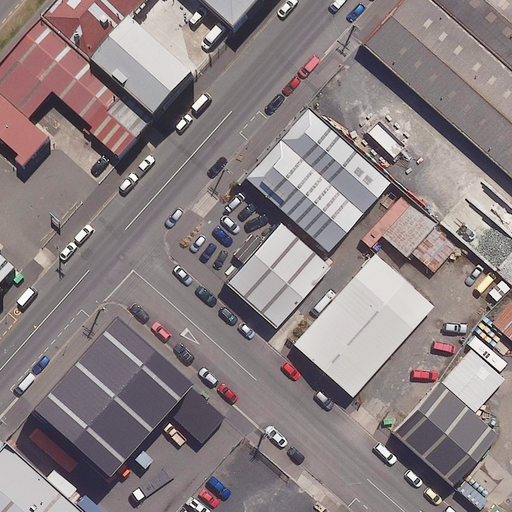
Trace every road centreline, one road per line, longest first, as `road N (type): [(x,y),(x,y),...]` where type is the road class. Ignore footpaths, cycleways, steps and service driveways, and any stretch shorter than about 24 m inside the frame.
road 1 (unclassified): [(112,242),(417,511)]
road 2 (tertiary): [(331,0),(112,242)]
road 3 (tertiary): [(112,242),(0,367)]
